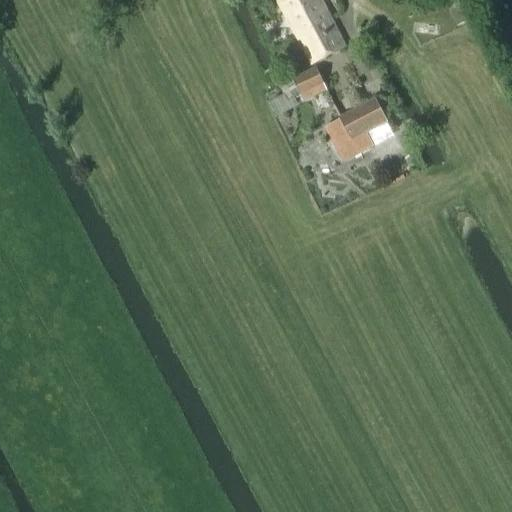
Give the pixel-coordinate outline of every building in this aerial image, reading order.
[(295,35),(329,17),(320,0),(280,0),(278,1),(295,35)] [(329,17),(295,35),(310,65),(323,59),(325,64),(333,60),(330,55),(344,47),(329,17)] [(315,67),(299,75),(307,92),(300,96),(303,101),(316,94),(314,89),(323,85),(315,67)] [(282,75),(276,78),(286,99),(289,97),(290,100),(300,96),(307,92),(299,75),(286,82),(282,75)] [(342,138),(332,143),(343,164),(375,147),(368,133),(388,123),(375,99),(339,118),(339,119),(334,122),(342,138)]
